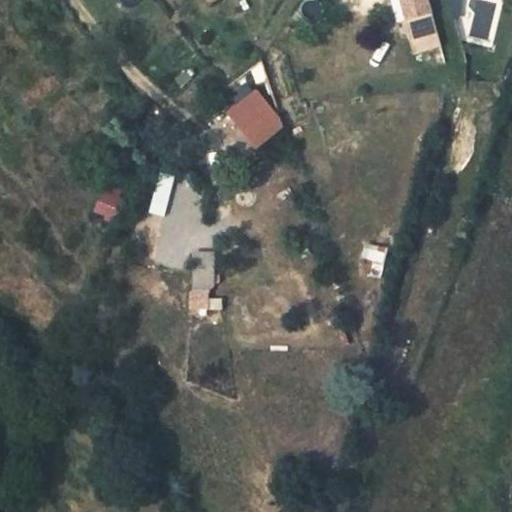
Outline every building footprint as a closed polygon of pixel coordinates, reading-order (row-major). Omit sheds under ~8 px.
[(429,0),(402,0),(409,22),(434,15),(429,0)] [(434,15),(409,22),(414,41),(439,34),(434,15)] [(256,92),(229,112),(259,152),(286,132),(256,92)] [(102,188),(92,216),(115,224),(125,196),(102,188)] [(366,244),(363,263),(386,267),(389,248),(366,244)] [(193,253),(193,291),(217,291),(217,253),(193,253)] [(210,293),(195,293),(196,313),(211,312),(210,293)]
